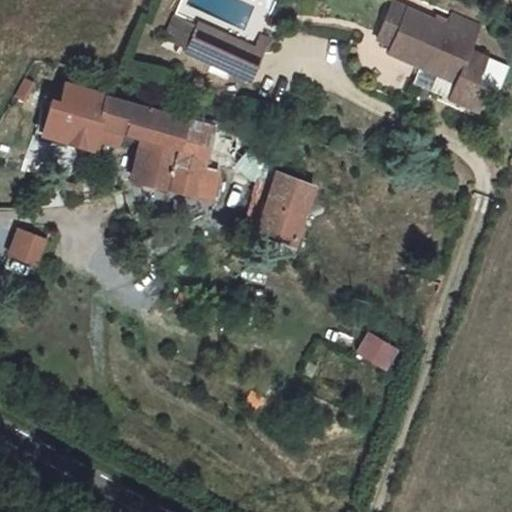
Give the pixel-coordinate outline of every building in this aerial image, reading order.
[(447,26),(394,3),(378,38),(392,45),(389,53),(419,66),(455,82),(448,97),(478,111),(489,87),(477,82),(488,58),(470,51),(481,26),(453,14),(447,26)] [(254,49),(197,22),(196,26),(174,16),(164,39),(185,49),(184,52),(242,79),(255,50),(262,54),(269,39),(260,35),(254,49)] [(242,79),(249,82),(262,54),(255,50),(242,79)] [(507,67),(488,58),(477,82),(489,87),(497,91),(507,67)] [(419,66),(412,82),(448,97),(455,82),(419,66)] [(25,79),(15,96),(25,101),(35,84),(25,79)] [(107,96),(65,84),(59,104),(53,126),(89,137),(95,139),(99,126),(146,139),(134,180),(151,184),(168,189),(178,147),(185,119),(107,97),(107,96)] [(59,104),(51,102),(41,133),(86,146),(89,137),(53,126),(59,104)] [(203,153),(178,147),(168,189),(207,199),(210,184),(196,181),(203,153)] [(313,185),(274,171),(269,184),(264,200),(254,196),(244,224),(255,228),(254,230),(287,241),(285,246),(297,251),(306,224),(299,222),(313,185)] [(259,180),(254,196),(264,200),(269,184),(259,180)] [(46,241),(19,230),(10,253),(37,264),(46,241)] [(383,368),(394,351),(369,335),(358,352),(383,368)]
